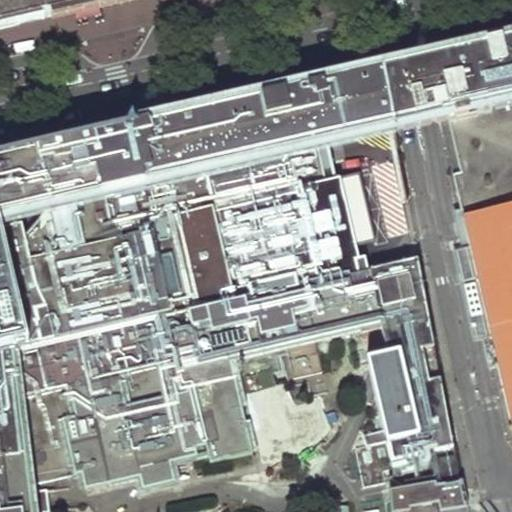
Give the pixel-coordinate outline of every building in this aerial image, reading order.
[(0,0),(0,26),(45,15),(41,0),(0,0)] [(41,0),(45,15),(105,0),(41,0)] [(0,354),(13,351),(356,275),(336,183),(326,185),(322,169),(318,149),(378,134),(392,132),(392,133),(416,127),(449,120),(460,117),(511,104),(511,41),(510,42),(464,53),(430,61),(404,67),(400,68),(366,76),(118,134),(87,141),(38,153),(51,208),(11,218),(0,220),(0,354)] [(511,104),(460,117),(449,120),(461,172),(454,175),(462,214),(463,218),(501,210),(511,207),(511,104)] [(0,220),(11,218),(51,208),(38,153),(0,161),(0,220)] [(511,207),(501,210),(463,218),(511,422),(511,207)] [(368,272),(380,330),(387,361),(367,366),(372,390),(382,437),(385,447),(391,473),(400,471),(399,466),(411,463),(452,453),(416,262),(405,264),(368,272)] [(368,272),(356,275),(13,351),(30,482),(80,474),(85,490),(139,477),(142,489),(173,482),(168,462),(195,456),(193,449),(205,447),(209,466),(252,456),(231,362),(285,349),(292,381),(321,374),(314,344),(380,330),(368,272)] [(13,351),(0,354),(0,511),(33,511),(30,482),(13,351)] [(258,395),(265,426),(280,422),(273,392),(258,395)] [(385,447),(382,437),(362,442),(364,453),(385,447)] [(443,489),(458,485),(454,460),(438,464),(443,489)] [(399,466),(400,471),(412,469),(411,463),(399,466)] [(435,511),(431,491),(429,482),(405,486),(405,488),(409,508),(409,511),(435,511)] [(435,511),(462,511),(458,485),(443,489),(431,491),(435,511)] [(409,508),(405,488),(398,489),(401,510),(409,508)]
